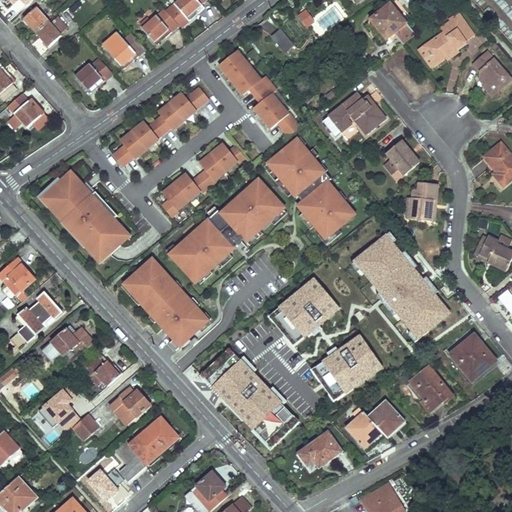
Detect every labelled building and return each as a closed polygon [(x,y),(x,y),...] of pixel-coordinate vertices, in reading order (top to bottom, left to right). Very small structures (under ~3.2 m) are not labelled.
[(179,0),(176,3),(167,11),(182,28),(190,20),(188,18),(196,11),(199,13),(205,8),(202,4),(197,0),(179,0)] [(416,35),(391,4),(372,20),(388,39),(395,34),(404,45),(416,35)] [(37,33),(50,21),(38,7),(26,18),(29,22),(28,23),(37,33)] [(179,28),(164,11),(150,22),(144,28),(142,29),(154,44),(164,36),(167,38),(179,28)] [(474,37),(458,15),(449,21),(450,23),(440,30),(443,34),(423,48),(435,65),(444,59),(446,62),(457,54),(455,51),(474,37)] [(68,27),(58,16),(51,23),(60,33),(68,27)] [(144,28),(150,22),(147,18),(141,24),(144,28)] [(46,43),(47,42),(50,46),(62,35),(60,33),(51,23),(50,21),(37,33),(46,43)] [(270,35),(284,53),(295,45),(281,26),(270,35)] [(115,30),(100,43),(121,67),(130,59),(133,62),(146,50),(129,30),(121,37),(115,30)] [(430,69),(435,65),(423,48),(418,52),(430,69)] [(271,129),(278,123),(290,137),(302,127),(273,93),(277,89),(266,76),(262,80),(237,50),(219,65),(243,95),(250,89),(260,103),(254,108),(271,129)] [(493,60),(488,54),(484,57),(490,63),(493,60)] [(492,99),(511,82),(493,60),(490,63),(484,57),(473,66),(479,73),(479,82),(485,89),(484,91),(492,99)] [(113,73),(100,58),(91,66),(90,64),(76,77),(88,91),(96,84),(99,86),(113,73)] [(1,70),(0,70),(0,95),(11,86),(16,81),(11,75),(8,78),(1,70)] [(5,100),(16,91),(11,86),(0,95),(5,100)] [(159,112),(162,116),(149,127),(145,122),(121,141),(124,146),(113,155),(122,167),(134,158),(135,159),(159,139),(158,138),(171,128),(173,130),(197,111),(196,110),(209,99),(200,87),(187,98),(183,93),(159,112)] [(29,129),(46,115),(41,109),(37,112),(23,95),(9,107),(29,129)] [(357,95),(330,118),(342,133),(351,126),(348,121),(351,118),(366,135),(385,120),(371,103),(368,105),(366,104),(365,105),(362,102),(357,95)] [(329,171),(299,136),(267,163),(297,199),(329,171)] [(422,164),(403,141),(387,155),(405,177),(422,164)] [(169,201),(163,206),(172,217),(179,212),(178,210),(201,192),(202,193),(217,182),(216,180),(238,162),(239,163),(246,157),(237,146),(230,151),(224,144),(200,163),(206,171),(193,181),(187,174),(163,193),(169,201)] [(511,159),(500,145),(489,155),(499,169),(497,171),(508,185),(511,180),(511,159)] [(499,169),(489,155),(485,158),(497,171),(499,169)] [(99,256),(103,261),(128,239),(123,234),(125,232),(115,220),(88,190),(87,191),(83,186),(77,180),(75,182),(68,174),(61,181),(60,179),(53,184),(49,189),(51,190),(43,197),(50,204),(48,206),(63,222),(65,220),(80,237),(78,239),(86,247),(96,258),(99,256)] [(288,208),(260,176),(220,213),(248,244),(288,208)] [(360,214),(330,179),(297,206),(328,241),(360,214)] [(86,182),(83,186),(87,191),(88,190),(115,220),(118,217),(86,182)] [(437,202),(439,186),(420,184),(419,191),(415,191),(414,199),(413,209),(410,208),(408,210),(407,218),(410,220),(432,222),(434,202),(437,202)] [(435,226),(437,202),(434,202),(432,222),(410,220),(407,218),(408,210),(410,208),(413,209),(414,199),(406,198),(403,223),(435,226)] [(239,248),(209,218),(168,255),(197,286),(239,248)] [(84,248),(86,247),(78,239),(80,237),(65,220),(63,222),(61,224),(84,248)] [(416,341),(454,311),(391,230),(352,260),(416,341)] [(488,237),(483,235),(473,257),(487,263),(489,260),(480,255),(488,237)] [(499,242),(488,237),(480,255),(489,260),(487,263),(506,272),(511,259),(511,252),(505,249),(497,245),(499,242)] [(212,322),(153,257),(122,285),(181,350),(212,322)] [(24,266),(25,266),(19,259),(0,276),(18,296),(36,281),(24,266)] [(293,348),(343,308),(317,275),(267,315),(293,348)] [(38,299),(40,302),(30,311),(28,308),(16,318),(25,328),(21,331),(31,342),(64,314),(45,293),(38,299)] [(9,296),(2,299),(8,309),(15,305),(9,296)] [(82,328),(73,336),(68,330),(43,351),(55,366),(66,356),(72,363),(96,343),(82,328)] [(21,331),(7,343),(17,354),(31,342),(21,331)] [(310,367),(332,401),(386,367),(364,333),(310,367)] [(452,355),(473,381),(497,362),(476,336),(452,355)] [(271,449),(302,420),(235,349),(204,377),(271,449)] [(116,366),(114,368),(104,356),(87,371),(104,391),(123,374),(116,366)] [(16,365),(0,379),(0,380),(5,386),(22,371),(16,365)] [(431,413),(444,402),(446,404),(455,396),(430,367),(411,383),(426,400),(423,403),(431,413)] [(151,407),(139,391),(137,393),(132,387),(117,400),(134,421),(136,423),(140,420),(138,417),(151,407)] [(134,421),(117,400),(111,405),(128,426),(134,421)] [(369,417),(384,433),(388,438),(406,422),(386,402),(369,417)] [(366,449),(384,433),(369,417),(365,413),(347,429),(366,449)] [(101,428),(89,415),(74,428),(86,442),(101,428)] [(130,482),(180,437),(162,417),(131,445),(126,441),(116,450),(115,451),(128,465),(121,472),(130,482)] [(21,449),(5,431),(0,435),(0,464),(2,466),(21,449)] [(309,466),(316,461),(321,468),(344,452),(330,432),(300,453),(309,466)] [(226,487),(214,474),(199,487),(200,488),(209,499),(205,503),(213,511),(228,498),(222,491),(226,487)] [(21,510),(37,496),(19,476),(0,493),(0,501),(9,511),(22,511),(23,511),(21,510)] [(386,491),(383,487),(362,500),(365,505),(364,506),(368,511),(404,511),(407,511),(392,487),(386,491)] [(195,492),(205,503),(209,499),(200,488),(195,492)] [(241,499),(226,511),(250,511),(251,511),(241,499)] [(84,511),(74,500),(60,511),(84,511)]
